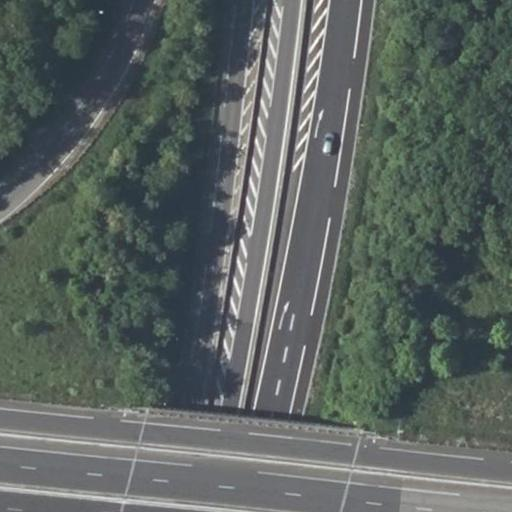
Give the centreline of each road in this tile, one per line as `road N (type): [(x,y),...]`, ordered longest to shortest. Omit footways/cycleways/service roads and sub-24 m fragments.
road 1 (motorway): [(294,0),(244,338),(207,511)]
road 2 (motorway): [(258,511),(285,403),(342,0)]
road 3 (motorway): [(244,0),(204,339),(163,511)]
road 4 (motorway): [(511,472),(0,418)]
road 5 (motorway): [(455,511),(0,464)]
road 6 (motorway): [(142,0),(104,89),(50,167),(0,203)]
